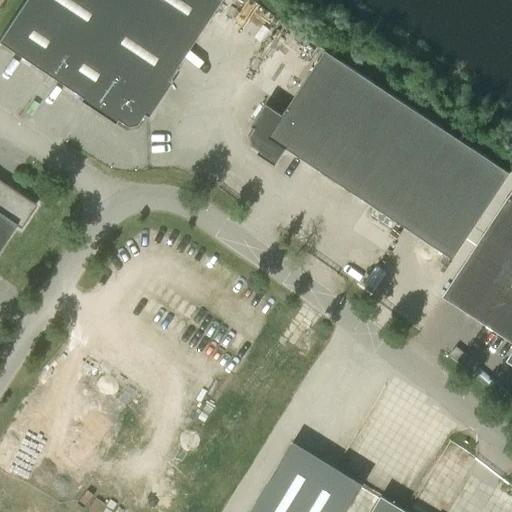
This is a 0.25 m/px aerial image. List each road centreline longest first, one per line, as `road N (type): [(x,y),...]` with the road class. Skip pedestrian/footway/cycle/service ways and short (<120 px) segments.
road 1 (unclassified): [(115,210),(147,202),(187,206),(511,452)]
road 2 (unclassified): [(0,376),(115,210)]
road 3 (unclassified): [(115,210),(0,123)]
